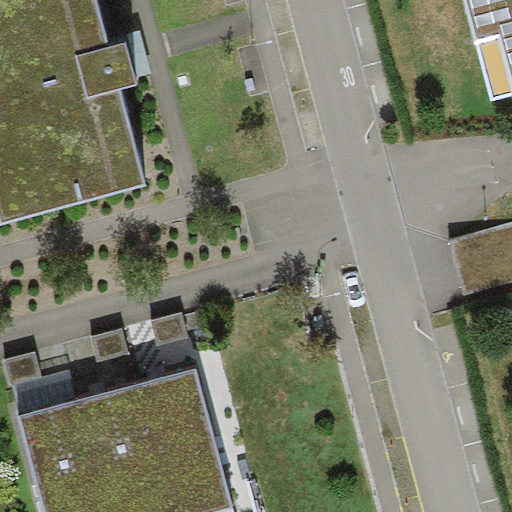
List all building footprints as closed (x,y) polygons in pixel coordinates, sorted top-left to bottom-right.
[(0,0),(0,215),(2,225),(145,186),(120,88),(138,84),(133,63),(127,41),(111,46),(98,0),(0,0)] [(511,0),(465,0),(492,99),(511,93),(511,0)] [(181,313),(152,320),(159,344),(188,336),(181,313)] [(122,329),(94,336),(100,360),(129,352),(122,329)] [(34,352),(5,359),(11,383),(40,375),(34,352)] [(196,370),(138,386),(172,511),(216,511),(233,508),(196,370)] [(110,511),(172,511),(138,386),(80,401),(110,511)] [(45,511),(110,511),(80,401),(20,417),(45,511)]
